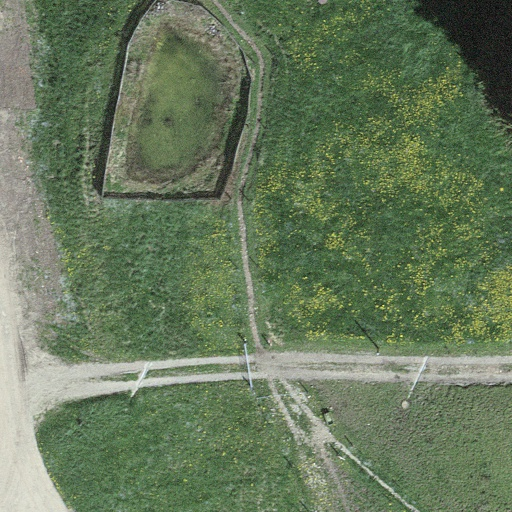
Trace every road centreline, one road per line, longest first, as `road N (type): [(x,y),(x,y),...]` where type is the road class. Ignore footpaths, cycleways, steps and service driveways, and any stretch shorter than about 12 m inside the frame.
road 1 (track): [(25,429),(132,373),(247,361),(511,360)]
road 2 (track): [(36,511),(0,316)]
